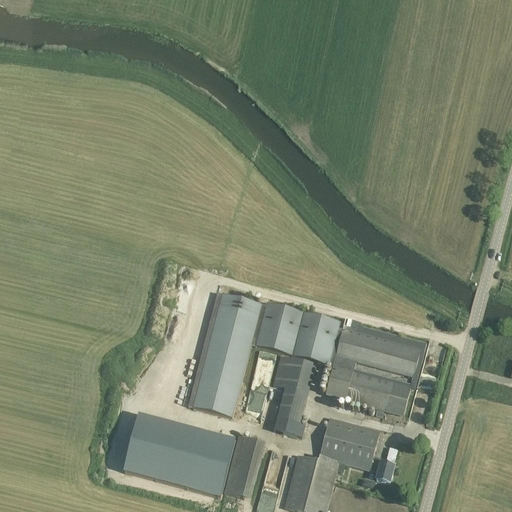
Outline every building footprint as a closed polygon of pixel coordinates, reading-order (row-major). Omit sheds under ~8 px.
[(340,324),(267,305),(266,307),(222,296),(222,298),(192,410),(232,421),(251,350),(252,347),(329,367),(333,370),(333,371),(326,397),(403,417),(411,389),(414,390),(426,344),(364,328),(361,324),(346,320),(343,331),(339,330),(339,327),(340,324)] [(280,360),(273,388),(285,391),(285,393),(280,412),(288,414),(286,422),(301,426),(316,369),(280,360)] [(138,418),(123,476),(219,502),(235,444),(138,418)] [(380,433),(329,420),(318,463),(298,457),(284,509),(294,511),(326,511),(337,473),(342,475),(345,466),(378,475),(376,482),(390,486),(395,468),(381,465),(381,463),(373,461),(380,433)] [(258,443),(238,437),(224,494),(243,499),(258,443)] [(363,487),(373,490),(374,483),(364,480),(363,487)]
